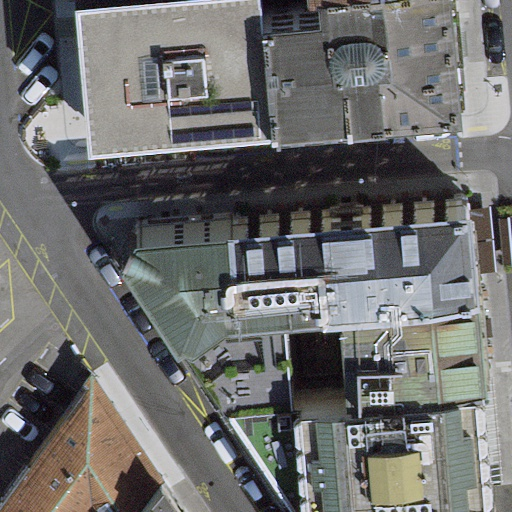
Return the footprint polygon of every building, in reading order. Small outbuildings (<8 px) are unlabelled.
[(264,0),(81,0),(92,125),(275,109),(264,0)] [(269,0),(264,0),(275,109),(461,95),(452,0),(269,0)] [(344,292),(477,280),(470,193),(230,214),(235,278),(325,270),(327,293),(344,292)] [(230,214),(139,222),(128,243),(191,332),(224,308),(239,304),(288,301),(328,298),(327,293),(325,270),(235,278),(230,214)] [(477,280),(344,292),(351,380),(485,370),(477,280)] [(297,384),(288,301),(239,304),(224,308),(191,332),(227,392),(297,384)] [(351,380),(297,384),(311,495),(495,480),(485,370),(351,380)] [(92,374),(0,500),(0,511),(129,511),(161,475),(92,374)] [(311,495),(297,384),(227,392),(297,496),(311,495)] [(185,511),(161,475),(129,511),(185,511)] [(311,495),(297,496),(307,511),(497,511),(495,480),(311,495)]
